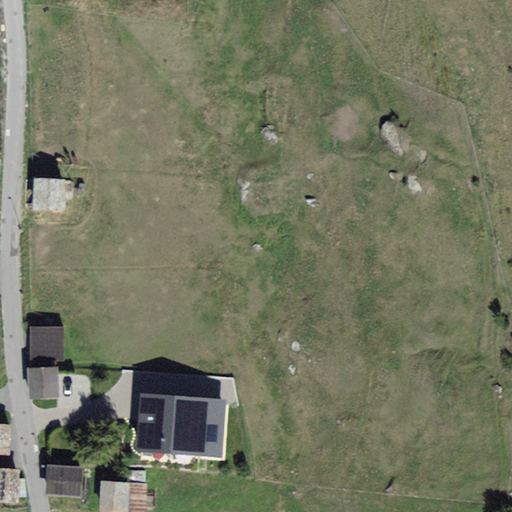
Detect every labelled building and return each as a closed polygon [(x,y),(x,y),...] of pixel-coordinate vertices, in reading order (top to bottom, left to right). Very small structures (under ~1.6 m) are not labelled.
[(62,210),(30,209),(30,239),(62,240),(62,210)] [(64,348),(28,351),(30,387),(66,384),(64,348)] [(53,395),(27,396),(28,425),(55,424),(53,395)] [(216,399),(129,404),(132,466),(219,461),(216,399)] [(45,487),(44,511),(74,511),(75,488),(45,487)] [(118,511),(120,496),(95,495),(94,511),(118,511)] [(14,511),(14,498),(0,497),(0,511),(14,511)]
